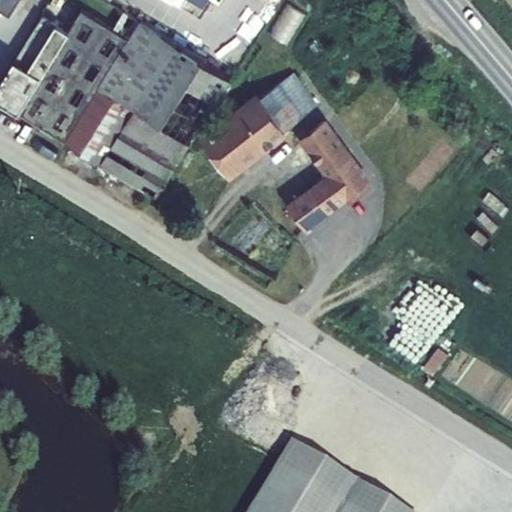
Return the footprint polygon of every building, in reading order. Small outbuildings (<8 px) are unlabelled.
[(285,14),(302,23),(308,11),(292,2),(285,14)] [(47,30),(6,94),(31,109),(82,30),(57,14),(47,30)] [(139,47),(90,17),(82,30),(31,109),(80,140),(139,47)] [(139,47),(80,140),(169,195),(242,75),(154,23),(139,47)] [(300,73),(270,95),(296,130),(327,106),(300,73)] [(270,95),(251,110),(264,128),(251,138),(263,155),(296,130),(270,95)] [(242,172),(263,155),(251,138),(264,128),(251,110),(216,136),(242,172)] [(356,149),(336,124),(315,140),(340,173),(302,202),(319,226),(369,187),(379,179),(356,149)] [(417,511),(311,448),(297,471),(365,511),(417,511)] [(365,511),(297,471),(272,511),(365,511)]
